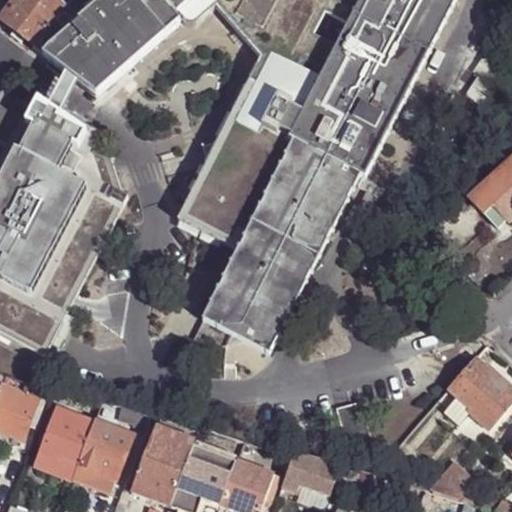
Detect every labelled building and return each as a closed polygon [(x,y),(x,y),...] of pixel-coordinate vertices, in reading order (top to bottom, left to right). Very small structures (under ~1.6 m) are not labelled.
[(64,12),(47,0),(23,0),(5,24),(11,29),(15,32),(11,38),(22,47),(27,41),(31,44),(37,48),(64,12)] [(66,10),(64,12),(37,48),(34,52),(98,100),(181,25),(178,20),(179,18),(200,0),(99,0),(78,19),(66,10)] [(47,0),(64,12),(66,10),(78,19),(99,0),(47,0)] [(210,0),(200,0),(179,18),(186,25),(187,27),(190,28),(192,28),(194,28),(197,27),(199,26),(219,9),(210,0)] [(210,0),(219,9),(264,61),(179,222),(237,253),(243,240),(251,245),(295,146),(291,144),(306,114),(315,98),(292,85),(303,63),(326,75),(339,51),(315,39),(328,17),(350,29),(365,0),(210,0)] [(365,0),(350,29),(339,51),(326,75),(315,98),(306,114),(291,144),(295,146),(251,245),(218,310),(212,307),(203,324),(212,328),(234,339),(269,358),(362,180),(366,182),(459,0),(365,0)] [(511,44),(509,37),(511,35),(511,28),(510,25),(494,34),(503,52),(511,47),(511,44)] [(25,107),(4,96),(0,102),(0,335),(44,358),(130,200),(124,197),(112,164),(114,160),(95,150),(98,144),(49,117),(50,114),(39,108),(40,105),(28,98),(25,107)] [(511,162),(471,200),(485,215),(495,207),(509,222),(511,220),(511,162)] [(495,207),(485,215),(502,233),(511,225),(509,222),(495,207)] [(205,340),(212,328),(203,324),(195,341),(203,344),(205,340)] [(227,352),(234,339),(212,328),(205,340),(227,352)] [(476,360),(448,394),(456,401),(468,412),(466,413),(470,417),(489,433),(511,407),(511,400),(509,398),(491,418),(465,394),(486,369),(476,360)] [(509,398),(511,393),(511,388),(488,367),(486,369),(465,394),(491,418),(509,398)] [(5,379),(2,386),(13,390),(17,383),(5,379)] [(0,391),(0,435),(24,445),(40,402),(32,399),(1,389),(0,391)] [(40,402),(48,405),(50,403),(53,393),(36,389),(32,399),(40,402)] [(53,393),(50,403),(69,409),(72,397),(53,393)] [(458,430),(470,417),(466,413),(468,412),(456,401),(443,417),(458,430)] [(88,414),(97,416),(102,405),(92,403),(88,414)] [(132,429),(144,432),(150,416),(102,405),(97,416),(132,426),(132,429)] [(368,441),(358,406),(332,414),(343,448),(368,441)] [(36,469),(73,483),(78,469),(94,425),(57,411),(36,469)] [(94,425),(78,469),(115,483),(131,437),(95,423),(94,425)] [(132,495),(169,510),(170,504),(191,447),(192,443),(155,429),(146,453),(141,466),(132,495)] [(237,464),(191,447),(170,504),(193,511),(199,511),(203,502),(221,508),(237,464)] [(137,464),(141,466),(146,453),(142,451),(137,464)] [(292,456),(290,464),(295,466),(294,472),(321,479),(326,467),(326,464),(292,456)] [(237,464),(221,508),(231,511),(260,511),(264,504),(273,477),(237,464)] [(305,490),(332,499),(337,483),(335,482),(321,479),(294,472),(295,466),(290,464),(281,489),(302,496),(305,490)] [(339,470),(326,467),(321,479),(335,482),(339,470)] [(78,469),(73,483),(110,496),(115,483),(78,469)] [(442,498),(462,504),(470,495),(477,486),(462,474),(442,498)] [(278,478),(273,477),(264,504),(269,506),(278,478)] [(511,497),(508,494),(501,505),(511,511),(511,497)] [(486,511),(511,511),(501,505),(470,495),(462,504),(486,511)]
